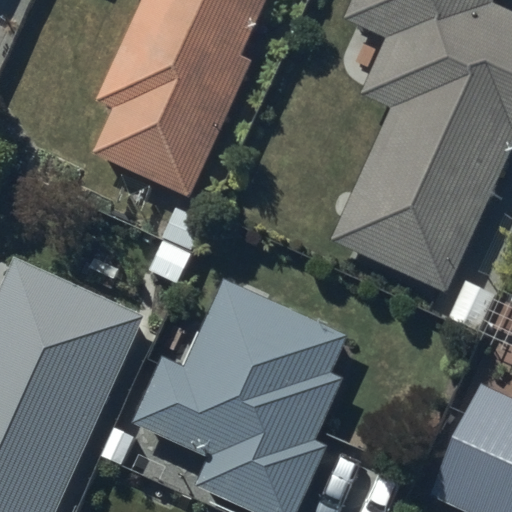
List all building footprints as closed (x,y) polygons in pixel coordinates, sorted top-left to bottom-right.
[(162,0),(109,112),(127,120),(107,163),(204,209),(270,71),(258,65),(288,0),(162,0)] [(511,16),(504,13),(508,0),(364,0),(352,27),(396,46),(370,102),(402,116),(341,249),(457,302),(511,181),(511,16)] [(0,511),(69,511),(152,323),(21,266),(0,314),(0,511)] [(219,465),(205,494),(244,511),(311,511),(338,454),(325,448),(354,387),(340,380),(357,343),(236,287),(196,374),(175,365),(144,431),(219,465)] [(511,511),(511,401),(499,396),(448,507),(458,511),(511,511)]
